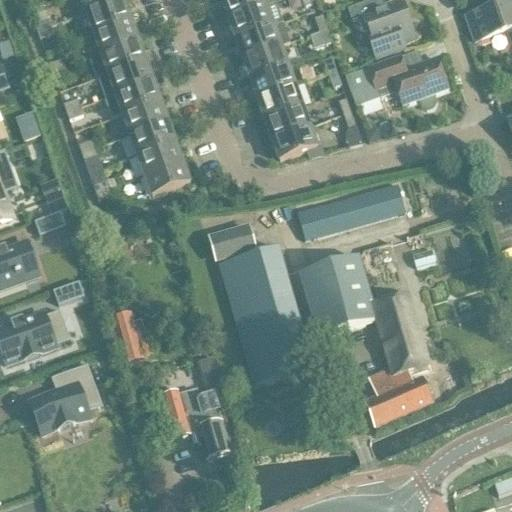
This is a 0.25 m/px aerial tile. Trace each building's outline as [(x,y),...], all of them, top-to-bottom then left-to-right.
[(124,4),(122,0),(79,0),(86,18),(124,4)] [(275,6),(273,0),(228,0),(221,3),(228,23),(275,6)] [(312,8),(309,0),(300,0),(304,11),(312,8)] [(511,45),(511,0),(496,0),(499,9),(467,21),(476,46),(508,34),(511,45)] [(402,5),(379,13),(376,2),(347,12),(352,25),(358,22),(363,35),(367,37),(370,36),(375,49),(372,50),(376,62),(404,52),(402,46),(415,42),(402,5)] [(131,24),(124,4),(86,18),(93,38),(131,24)] [(282,26),(275,6),(228,23),(236,43),(282,26)] [(328,33),(323,19),(314,22),(319,36),(328,33)] [(51,30),(48,22),(34,27),(37,35),(51,30)] [(138,45),(131,24),(93,38),(101,58),(138,45)] [(290,47),(282,26),(236,43),(243,63),(281,50),(290,47)] [(54,38),(51,30),(37,35),(40,43),(54,38)] [(333,47),(328,33),(319,36),(324,50),(333,47)] [(138,45),(101,58),(89,62),(97,83),(108,79),(146,65),(138,45)] [(288,70),(281,50),(243,63),(250,84),(288,70)] [(448,94),(437,63),(405,74),(400,61),(345,81),(356,111),(398,96),(403,109),(417,105),(420,113),(425,115),(433,113),(435,107),(432,99),(448,94)] [(337,76),(332,62),(323,65),(328,79),(337,76)] [(66,71),(63,63),(49,68),(52,76),(66,71)] [(153,85),(146,65),(108,79),(115,99),(153,85)] [(295,91),(288,70),(250,84),(258,104),(295,91)] [(69,79),(66,71),(52,76),(55,84),(69,79)] [(342,89),(337,76),(328,79),(333,92),(342,89)] [(4,78),(0,79),(0,96),(10,93),(4,78)] [(160,106),(153,85),(115,99),(104,103),(111,123),(123,119),(160,106)] [(303,111),(295,91),(258,104),(265,124),(303,111)] [(80,111),(77,103),(63,109),(66,116),(80,111)] [(351,116),(346,103),(338,106),(343,119),(351,116)] [(168,126),(160,106),(123,119),(130,140),(168,126)] [(83,120),(80,111),(66,116),(69,125),(83,120)] [(310,132),(303,111),(265,124),(272,145),(310,132)] [(356,130),(351,116),(343,119),(348,133),(356,130)] [(175,147),(168,126),(130,140),(137,160),(175,147)] [(318,152),(310,132),(272,145),(280,166),(318,152)] [(95,152),(92,144),(78,149),(81,157),(95,152)] [(182,167),(175,147),(137,160),(145,180),(182,167)] [(98,160),(95,152),(81,157),(84,165),(98,160)] [(5,154),(0,155),(0,226),(12,222),(3,197),(18,192),(5,154)] [(190,188),(182,167),(145,180),(152,201),(190,188)] [(110,193),(107,185),(93,190),(96,198),(110,193)] [(305,245),(406,217),(399,196),(398,190),(321,212),(321,211),(297,218),(305,245)] [(113,201),(110,193),(96,198),(99,206),(113,201)] [(60,216),(35,225),(38,236),(40,240),(58,233),(66,231),(60,216)] [(249,229),(209,240),(216,268),(257,257),(249,229)] [(27,246),(0,256),(0,294),(39,280),(27,246)] [(313,372),(278,252),(220,269),(251,374),(246,375),(247,380),(252,379),(255,389),(313,372)] [(359,262),(314,275),(332,339),(376,326),(391,376),(370,385),(377,402),(364,408),(375,433),(434,408),(423,383),(413,388),(408,377),(429,371),(408,299),(373,309),(359,262)] [(79,285),(53,295),(58,309),(84,300),(79,285)] [(43,319),(0,334),(0,353),(6,370),(23,364),(24,365),(41,359),(40,358),(56,352),(55,350),(70,344),(60,316),(44,321),(43,319)] [(197,318),(187,320),(190,333),(200,331),(197,318)] [(128,319),(112,324),(123,365),(138,360),(134,345),(135,345),(128,319)] [(57,397),(30,407),(42,441),(57,435),(58,436),(75,430),(74,429),(90,423),(87,417),(103,411),(87,369),(51,382),(57,397)] [(206,465),(231,458),(213,398),(199,402),(197,393),(179,398),(178,395),(162,400),(174,443),(195,437),(199,450),(201,449),(206,465)]
